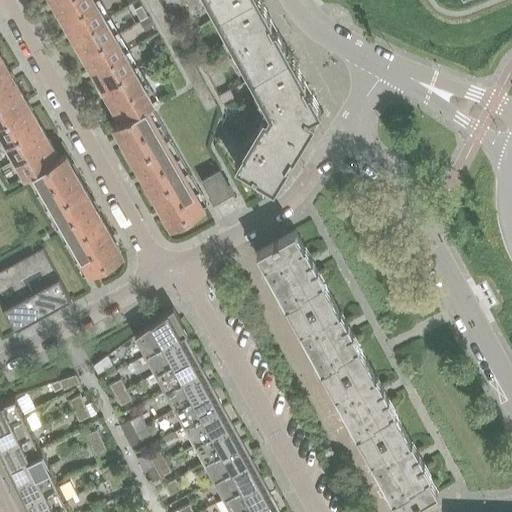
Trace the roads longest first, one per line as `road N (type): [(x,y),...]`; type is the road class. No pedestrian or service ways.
road 1 (residential): [(172,270),(146,249),(3,0)]
road 2 (residential): [(511,399),(390,177),(340,139)]
road 3 (residential): [(313,511),(201,303),(172,270)]
road 4 (residential): [(340,139),(284,206),(172,270)]
road 5 (residential): [(172,270),(0,362)]
road 6 (residential): [(409,78),(511,155)]
